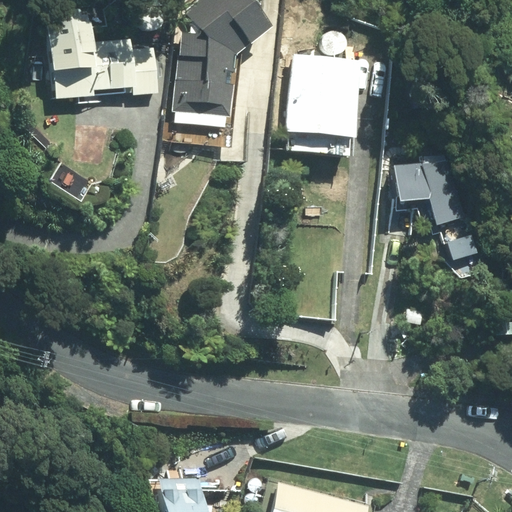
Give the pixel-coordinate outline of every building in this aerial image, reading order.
[(199,0),(180,15),(194,33),(193,40),(177,38),(167,116),(171,116),(168,146),(223,153),(235,55),(261,35),(246,16),(252,11),(243,0),(199,0)] [(77,29),(71,24),(63,24),(63,29),(44,31),(45,46),(49,105),(74,103),(74,102),(73,95),(108,93),(128,92),(129,99),(154,98),(150,51),(131,52),(130,46),(116,47),(82,49),(82,44),(81,28),(77,29)] [(353,67),(289,59),(279,140),(343,148),(353,67)] [(419,167),(385,171),(390,217),(411,215),(417,233),(428,229),(430,232),(462,221),(439,155),(417,162),(419,167)] [(511,299),(484,299),(484,315),(499,315),(499,323),(511,323),(511,299)] [(193,511),(193,483),(142,485),(143,511),(193,511)] [(358,511),(271,488),(264,511),(358,511)]
